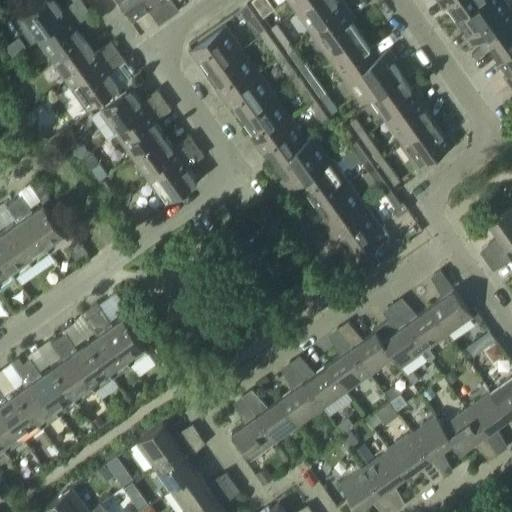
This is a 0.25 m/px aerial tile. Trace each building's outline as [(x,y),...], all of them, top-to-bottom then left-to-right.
[(40,0),(19,15),(36,39),(85,4),(82,0),(69,0),(61,6),(57,0),(40,0)] [(159,23),(164,19),(152,2),(155,0),(121,0),(133,16),(147,6),(159,23)] [(164,0),(173,13),(179,9),(172,0),(164,0)] [(269,0),(252,0),(263,15),(274,7),(269,0)] [(287,0),(294,10),(308,0),(287,0)] [(308,0),(294,10),(311,33),(344,10),(336,0),(308,0)] [(481,0),(445,0),(458,17),(481,0)] [(481,0),(458,17),(474,41),(482,35),(511,13),(511,7),(506,0),(481,0)] [(257,36),(266,30),(246,2),(238,8),(257,36)] [(36,39),(52,62),(85,39),(76,26),(92,14),(85,4),(36,39)] [(360,33),(344,10),(311,33),(327,56),(360,33)] [(511,13),(482,35),(498,58),(511,48),(511,13)] [(210,70),(243,47),(226,23),(193,46),(210,70)] [(287,49),(293,45),(281,29),(276,33),(287,49)] [(327,56),(344,79),(376,56),(376,55),(360,33),(327,56)] [(282,53),(271,37),(265,41),(277,57),(282,53)] [(52,62),(68,85),(118,50),(111,40),(94,52),(85,39),(52,62)] [(287,49),(299,66),(304,62),(293,45),(287,49)] [(210,70),(226,93),(259,70),(243,47),(210,70)] [(511,48),(498,58),(511,77),(511,48)] [(118,50),(68,85),(85,109),(118,86),(108,72),(125,60),(118,50)] [(368,96),(401,73),(384,50),(376,55),(376,56),(344,79),(361,103),(369,97),(368,96)] [(282,53),(277,57),(288,73),(294,69),(282,53)] [(243,115),(275,93),(259,70),(226,93),(243,115)] [(417,96),(401,73),(368,96),(369,97),(385,119),(417,96)] [(308,79),(320,95),(326,91),(314,75),(308,79)] [(298,87),(309,103),(315,99),(304,83),(298,87)] [(110,136),(114,133),(164,97),(157,88),(140,100),(130,86),(93,112),(95,115),(94,120),(102,132),(106,132),(110,136)] [(337,108),(326,91),(320,95),(331,112),(337,108)] [(243,115),(259,139),(291,116),(275,93),(243,115)] [(385,119),(401,142),(433,119),(417,96),(385,119)] [(164,97),(114,133),(131,156),(163,132),(154,120),(171,108),(164,97)] [(315,99),(309,103),(321,119),(326,115),(315,99)] [(259,139),(275,162),(308,139),(307,138),(291,116),(259,139)] [(349,120),(361,136),(367,132),(355,116),(349,120)] [(433,119),(401,142),(418,166),(450,143),(433,119)] [(339,127),(350,144),(356,140),(345,123),(339,127)] [(67,129),(56,134),(61,145),(73,140),(67,129)] [(131,156),(147,179),(196,144),(189,134),(173,145),(163,132),(131,156)] [(292,185),(300,179),(333,156),(315,132),(307,138),(308,139),(275,162),(292,185)] [(378,148),(367,132),(361,136),(372,152),(378,148)] [(367,156),(356,140),(350,144),(351,145),(341,153),(350,166),(361,159),(362,160),(367,156)] [(196,144),(147,179),(164,203),(197,179),(187,165),(203,154),(196,144)] [(84,156),(92,168),(100,162),(92,151),(84,156)] [(349,179),(333,156),(300,179),(316,202),(349,179)] [(382,166),(394,183),(399,179),(388,162),(382,166)] [(371,173),(383,190),(388,186),(377,169),(371,173)] [(316,202),(333,225),(365,202),(349,179),(316,202)] [(388,186),(383,190),(394,206),(400,202),(388,186)] [(21,194),(13,199),(49,250),(68,237),(43,202),(32,210),(21,194)] [(17,220),(7,228),(32,263),(49,250),(13,199),(6,204),(17,220)] [(389,236),(365,202),(333,225),(350,250),(351,249),(358,258),(389,236)] [(505,245),(511,240),(511,204),(488,221),(505,245)] [(224,205),(220,207),(215,211),(214,212),(221,222),(231,215),(224,205)] [(0,255),(14,275),(32,263),(7,228),(0,232),(0,255)] [(0,285),(14,275),(0,255),(0,285)] [(363,256),(352,263),(360,274),(370,266),(363,256)] [(453,287),(429,304),(449,332),(473,315),(477,321),(482,318),(474,306),(469,309),(453,287)] [(96,300),(89,305),(130,363),(148,350),(123,315),(112,322),(96,300)] [(428,346),(449,332),(429,304),(405,321),(425,349),(431,358),(435,356),(428,346)] [(97,333),(87,340),(112,376),(130,363),(89,305),(81,311),(97,333)] [(375,328),(382,338),(394,356),(401,366),(425,349),(405,321),(401,324),(398,320),(394,323),(390,318),(375,328)] [(370,373),(394,356),(382,338),(375,328),(351,345),(370,373)] [(489,328),(478,336),(484,346),(495,338),(489,328)] [(65,332),(58,337),(95,388),(112,376),(87,340),(77,348),(65,332)] [(95,388),(58,337),(50,342),(62,358),(52,365),(77,401),(95,388)] [(497,341),(485,349),(490,356),(499,357),(505,353),(497,341)] [(346,390),(370,373),(351,345),(327,362),(346,390)] [(41,426),(59,414),(22,362),(18,356),(11,361),(26,383),(16,391),(18,393),(41,426)] [(22,362),(59,414),(77,401),(52,365),(41,373),(30,357),(22,362)] [(303,379),(313,393),(323,407),(346,390),(327,362),(303,379)] [(413,370),(407,374),(413,383),(419,379),(413,370)] [(445,376),(450,383),(458,378),(453,371),(445,376)] [(511,372),(489,389),(492,393),(509,416),(511,413),(511,372)] [(323,407),(313,393),(303,379),(279,396),(299,423),(323,407)] [(397,383),(384,392),(389,399),(402,390),(397,383)] [(435,394),(430,386),(421,393),(426,400),(435,394)] [(0,405),(24,439),(41,426),(18,393),(16,391),(6,398),(0,389),(0,405)] [(489,389),(465,406),(484,433),(509,416),(492,393),(489,389)] [(402,401),(397,395),(390,400),(394,407),(402,401)] [(279,396),(256,413),(275,440),(299,423),(279,396)] [(0,442),(6,451),(24,439),(0,405),(0,442)] [(460,450),(484,433),(465,406),(442,422),(441,422),(454,440),(453,440),(460,450)] [(374,425),(381,419),(376,412),(368,417),(374,425)] [(435,412),(411,430),(430,457),(453,440),(454,440),(441,422),(442,422),(435,412)] [(251,458),(275,440),(256,413),(231,430),(251,458)] [(104,420),(99,414),(92,419),(97,425),(104,420)] [(350,417),(338,425),(343,432),(350,428),(355,424),(350,417)] [(152,465),(180,446),(162,421),(135,441),(152,465)] [(178,432),(191,448),(203,439),(190,423),(178,432)] [(343,432),(342,434),(350,445),(358,440),(350,428),(343,432)] [(406,474),(430,457),(411,430),(387,446),(406,474)] [(152,465),(169,489),(196,469),(180,446),(152,465)] [(387,446),(363,463),(382,491),(406,474),(387,446)] [(358,508),(382,491),(363,463),(339,481),(358,508)] [(95,470),(104,482),(112,475),(104,464),(95,470)] [(169,489),(185,511),(187,511),(213,493),(196,469),(169,489)] [(226,469),(211,477),(223,499),(238,492),(226,469)] [(263,485),(273,478),(267,470),(257,477),(263,485)] [(132,478),(129,472),(121,471),(116,475),(123,484),(132,478)] [(51,511),(86,511),(90,509),(73,485),(45,504),(51,511)] [(226,511),(213,493),(187,511),(226,511)] [(139,510),(147,504),(142,496),(134,502),(139,510)] [(126,505),(125,511),(124,511),(135,511),(138,510),(132,501),(126,505)] [(107,511),(100,502),(90,509),(86,511),(107,511)] [(284,511),(278,502),(264,511),(284,511)] [(313,511),(305,502),(292,511),(313,511)] [(154,511),(155,509),(150,503),(139,510),(140,511),(154,511)]
